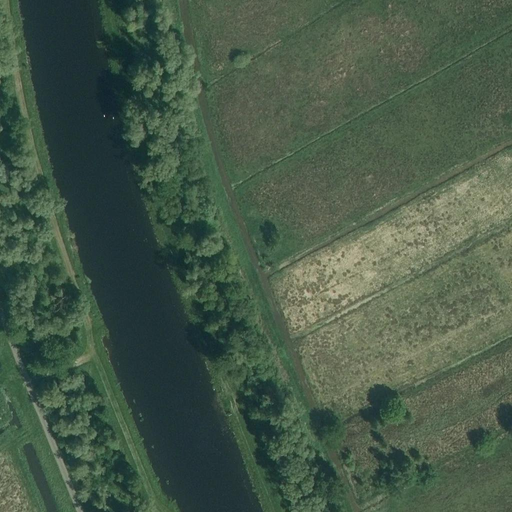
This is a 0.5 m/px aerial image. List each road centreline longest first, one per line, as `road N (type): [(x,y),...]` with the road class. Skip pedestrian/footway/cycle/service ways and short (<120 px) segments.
road 1 (track): [(101,0),(160,241),(240,436),(264,475),(269,511)]
road 2 (track): [(3,0),(46,198),(165,511)]
road 3 (unclassified): [(79,511),(0,312)]
